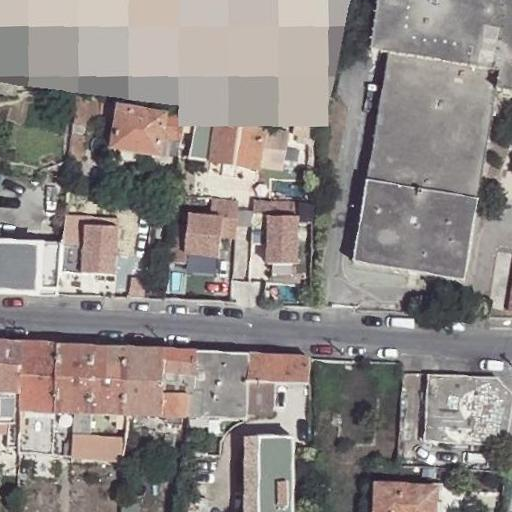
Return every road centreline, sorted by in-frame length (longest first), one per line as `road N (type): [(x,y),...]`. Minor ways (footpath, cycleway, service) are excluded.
road 1 (residential): [(511,341),(0,314)]
road 2 (unknown): [(319,331),(357,0)]
road 3 (unknown): [(511,228),(479,263),(464,338)]
